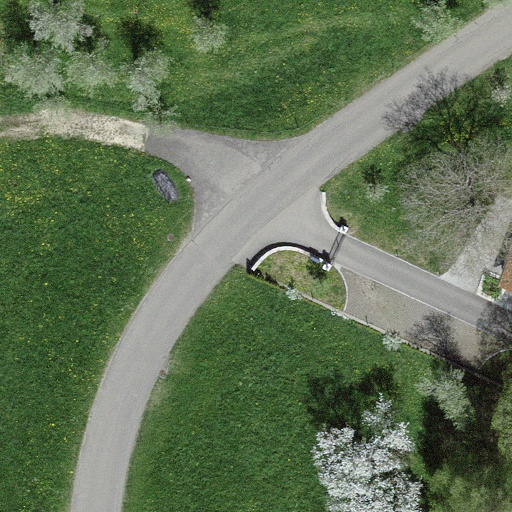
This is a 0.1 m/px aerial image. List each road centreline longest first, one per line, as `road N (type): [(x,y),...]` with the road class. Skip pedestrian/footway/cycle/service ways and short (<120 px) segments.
road 1 (unclassified): [(511,23),(334,143),(184,281),(127,382),(95,511)]
road 2 (track): [(258,205),(181,150),(146,138),(89,123),(0,127)]
